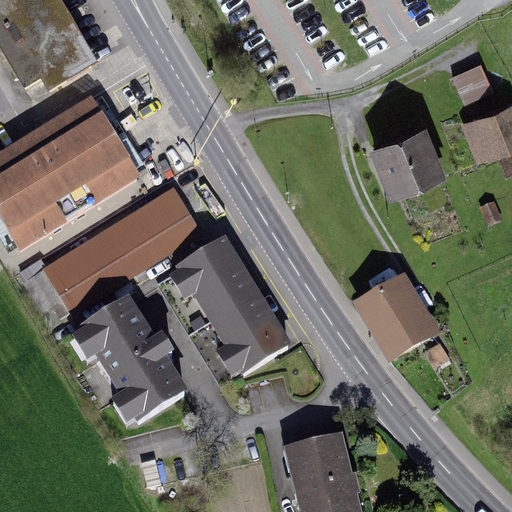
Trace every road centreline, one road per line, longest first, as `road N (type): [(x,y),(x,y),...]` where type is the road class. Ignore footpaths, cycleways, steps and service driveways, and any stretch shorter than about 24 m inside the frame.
road 1 (secondary): [(370,380),(276,243),(130,0)]
road 2 (residential): [(370,380),(340,398),(113,466)]
road 3 (secondary): [(483,511),(370,380)]
